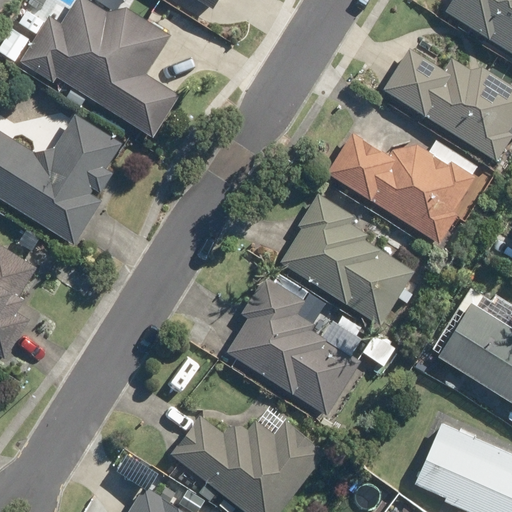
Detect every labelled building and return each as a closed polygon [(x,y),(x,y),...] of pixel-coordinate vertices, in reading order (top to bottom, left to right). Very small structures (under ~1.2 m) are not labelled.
[(21,48),(13,59),(27,67),(30,63),(60,82),(63,77),(158,137),(185,95),(152,74),(176,37),(130,8),(114,12),(95,0),(83,0),(68,24),(57,16),(32,56),(21,48)] [(205,0),(218,9),(223,0),(205,0)] [(511,0),(462,0),(455,13),(511,48),(511,0)] [(511,81),(489,67),(477,70),(459,59),(451,71),(415,48),(389,89),(506,162),(511,152),(511,81)] [(107,194),(119,173),(113,169),(128,145),(81,116),(60,149),(39,153),(0,128),(0,194),(79,244),(106,201),(96,195),(99,189),(107,194)] [(483,177),(458,161),(456,165),(422,144),(394,149),(391,154),(359,133),(334,173),(448,244),(467,215),(462,212),(483,177)] [(307,228),(286,261),(389,325),(422,272),(370,239),(373,234),(356,223),(360,217),(323,195),(304,225),(307,228)] [(511,238),(501,232),(494,245),(505,253),(511,241),(511,238)] [(0,352),(11,359),(35,320),(22,312),(30,300),(24,297),(42,267),(1,242),(0,244),(0,352)] [(315,330),(318,325),(303,315),(311,302),(271,277),(247,314),(255,318),(233,352),(332,414),(366,362),(315,330)] [(419,295),(413,291),(407,300),(413,304),(419,295)] [(446,357),(511,398),(511,324),(479,305),(446,357)] [(384,338),(373,355),(391,366),(401,348),(384,338)] [(177,455),(253,511),(290,511),(335,453),(291,420),(281,434),(263,421),(255,430),(248,425),(236,427),(231,434),(206,416),(177,455)] [(453,498),(451,502),(475,511),(511,511),(511,451),(448,423),(421,484),(453,498)] [(378,457),(370,469),(383,479),(392,467),(378,457)] [(369,474),(359,488),(369,496),(361,508),(366,511),(384,511),(397,494),(369,474)] [(209,486),(204,494),(215,501),(220,492),(209,486)] [(189,511),(150,488),(135,511),(189,511)]
